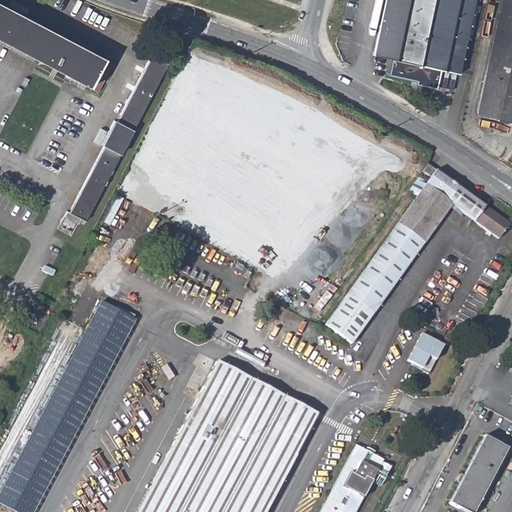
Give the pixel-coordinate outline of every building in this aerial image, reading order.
[(0,41),(88,87),(103,58),(23,16),(28,8),(12,0),(9,0),(6,7),(0,3),(0,41)] [(384,0),(373,54),(391,59),(388,74),(416,81),(415,84),(436,89),(441,70),(458,73),(474,0),(384,0)] [(511,0),(501,0),(475,114),(511,121),(511,0)] [(68,212),(84,220),(167,63),(151,55),(116,121),(112,118),(100,144),(103,146),(68,212)] [(430,178),(405,213),(431,233),(451,205),(495,236),(507,222),(437,169),(434,171),(427,166),(422,173),(430,178)] [(347,292),(374,312),(431,233),(405,213),(347,292)] [(351,344),(374,312),(347,292),(324,325),(351,344)] [(0,490),(0,504),(14,511),(32,511),(135,319),(101,301),(0,490)] [(420,370),(428,373),(443,345),(421,333),(407,360),(421,368),(420,370)] [(136,511),(264,511),(316,415),(216,362),(136,511)] [(483,437),(448,504),(462,511),(473,511),(506,449),(483,437)] [(354,511),(376,472),(379,473),(386,477),(391,467),(356,447),(320,511),(354,511)] [(375,482),(382,486),(386,477),(379,473),(375,482)]
